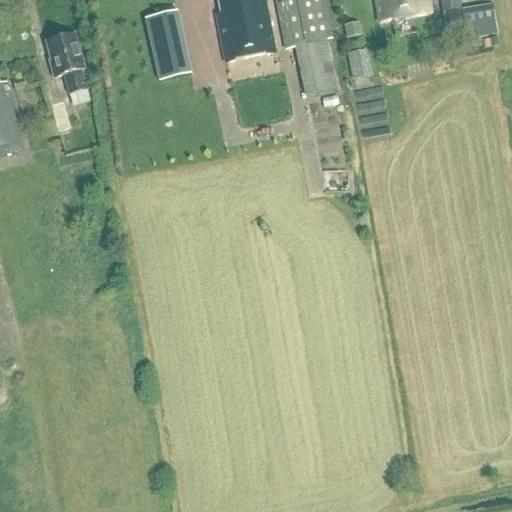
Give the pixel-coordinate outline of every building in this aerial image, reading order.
[(225,67),(231,65),(271,57),(276,56),(264,0),(274,0),(285,54),(297,52),(307,102),(338,96),(328,44),(330,43),(333,43),(325,0),(218,0),(222,18),(216,19),(225,67)] [(374,0),(376,5),(379,26),(431,17),(428,0),(374,0)] [(438,0),(441,16),(462,13),(459,0),(438,0)] [(477,41),(498,36),(493,7),(461,13),(465,33),(476,32),(477,41)] [(145,22),(159,85),(192,77),(178,15),(145,22)] [(344,31),(347,44),(364,41),(361,28),(344,31)] [(70,99),(88,94),(83,75),(87,74),(76,38),(51,45),(52,49),(56,64),(51,66),(56,83),(64,80),(70,99)] [(497,40),(490,41),(492,50),(499,49),(497,40)] [(25,83),(13,85),(15,93),(27,91),(25,83)] [(0,159),(14,156),(24,154),(7,87),(0,88),(0,159)] [(50,106),(57,134),(71,131),(63,103),(50,106)]
